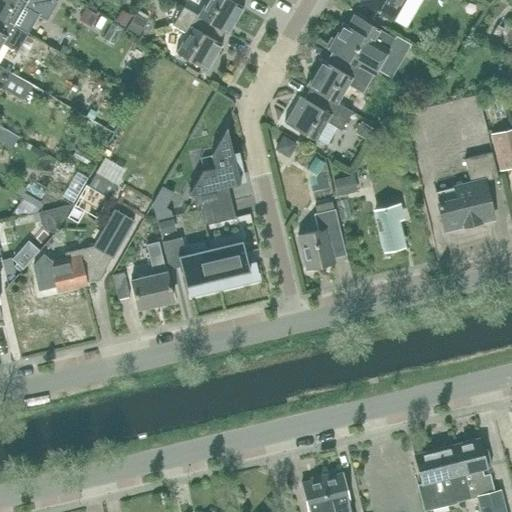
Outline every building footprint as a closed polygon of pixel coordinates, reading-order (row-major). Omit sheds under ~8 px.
[(0,0),(0,18),(13,26),(14,25),(27,33),(38,15),(46,20),(57,0),(55,0),(0,0)] [(242,0),(206,0),(197,16),(197,17),(224,31),(223,32),(225,32),(228,35),(243,9),(239,6),(242,0)] [(300,10),(304,0),(285,0),(285,4),(300,10)] [(357,0),(359,1),(358,2),(393,22),(405,0),(357,0)] [(91,25),(97,14),(87,8),(80,19),(91,25)] [(197,17),(197,16),(183,8),(173,27),(186,34),(175,53),(207,72),(222,45),(218,43),(223,32),(224,31),(197,17)] [(120,11),(114,22),(123,27),(129,17),(120,11)] [(392,44),(405,52),(409,43),(396,35),(394,38),(353,14),(346,25),(342,23),(327,50),(330,52),(332,53),(359,68),(360,68),(373,76),(384,58),(392,44)] [(146,21),(136,15),(127,30),(138,36),(146,21)] [(0,49),(3,44),(16,52),(26,57),(36,40),(27,34),(27,33),(14,25),(13,26),(0,18),(0,49)] [(363,94),(373,76),(360,68),(359,68),(332,53),(330,52),(325,61),(322,59),(306,86),(309,89),(311,89),(337,105),(338,104),(349,85),(363,94)] [(287,76),(299,79),(302,66),(291,63),(287,76)] [(32,85),(0,66),(0,91),(2,89),(23,101),(32,85)] [(351,112),(338,104),(337,105),(311,89),(309,89),(304,99),(300,96),(284,123),(316,141),(327,122),(341,130),(351,112)] [(398,120),(386,123),(389,135),(401,133),(398,120)] [(365,138),(371,128),(361,122),(355,132),(365,138)] [(511,128),(491,134),(496,160),(499,171),(511,167),(511,128)] [(202,171),(189,195),(193,193),(197,210),(201,209),(201,208),(231,201),(228,185),(239,183),(226,130),(212,155),(215,168),(202,171)] [(282,137),(275,149),(283,154),(289,153),(294,144),(282,137)] [(484,181),(485,181),(498,177),(491,153),(465,159),(469,181),(436,189),(444,231),(494,219),(484,181)] [(324,163),(314,157),(307,169),(317,175),(324,163)] [(94,176),(89,185),(109,197),(115,188),(118,183),(115,180),(111,186),(94,176)] [(354,176),(334,180),(338,194),(357,189),(354,176)] [(32,179),(25,189),(40,198),(46,188),(32,179)] [(166,208),(154,201),(152,203),(156,220),(172,216),(171,211),(166,208)] [(231,201),(201,208),(201,209),(205,225),(235,218),(231,201)] [(398,203),(374,208),(384,250),(403,245),(397,219),(402,218),(398,203)] [(53,208),(56,223),(76,218),(73,204),(53,208)] [(334,258),(335,257),(346,255),(335,208),(314,213),(318,229),(298,234),(307,270),(335,264),(334,258)] [(86,283),(85,281),(99,278),(111,257),(113,258),(134,220),(114,209),(105,224),(93,246),(65,252),(66,257),(51,260),(45,255),(34,268),(40,294),(86,283)] [(172,219),(157,223),(160,234),(175,230),(172,219)] [(181,237),(162,242),(169,269),(180,266),(184,285),(189,284),(192,295),(219,289),(210,248),(185,254),(181,237)] [(242,240),(210,248),(219,289),(256,280),(253,264),(248,265),(242,240)] [(165,270),(163,261),(158,241),(145,245),(153,273),(130,279),(138,308),(173,300),(166,270),(165,270)] [(23,250),(32,258),(38,251),(29,243),(23,250)] [(11,259),(1,261),(5,275),(14,273),(11,259)] [(112,275),(118,299),(130,297),(124,272),(112,275)] [(487,449),(482,450),(479,438),(456,444),(471,499),(476,498),(479,511),(506,511),(501,489),(494,490),(490,474),(483,475),(482,470),(487,468),(487,467),(491,466),(487,449)] [(449,505),(471,499),(456,444),(435,449),(449,505)] [(435,449),(414,455),(421,485),(418,486),(425,511),(449,505),(435,449)] [(332,473),(321,476),(330,511),(351,511),(342,473),(333,475),(332,473)] [(310,480),(301,483),(308,511),(330,511),(321,476),(310,478),(310,480)]
